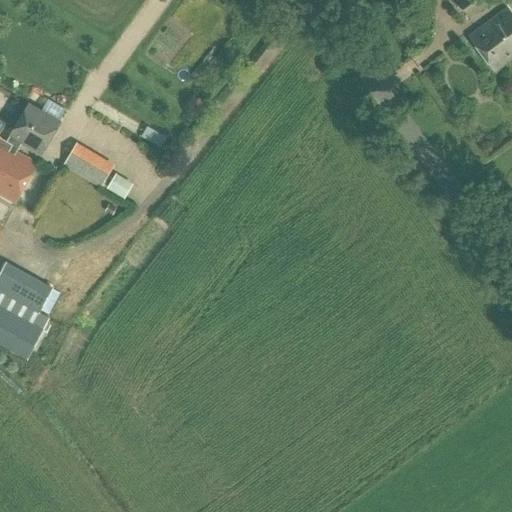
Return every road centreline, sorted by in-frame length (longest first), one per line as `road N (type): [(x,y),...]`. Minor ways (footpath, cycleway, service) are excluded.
road 1 (unclassified): [(511,260),(343,33),(304,0)]
road 2 (unknown): [(140,0),(75,110),(86,132),(147,174)]
